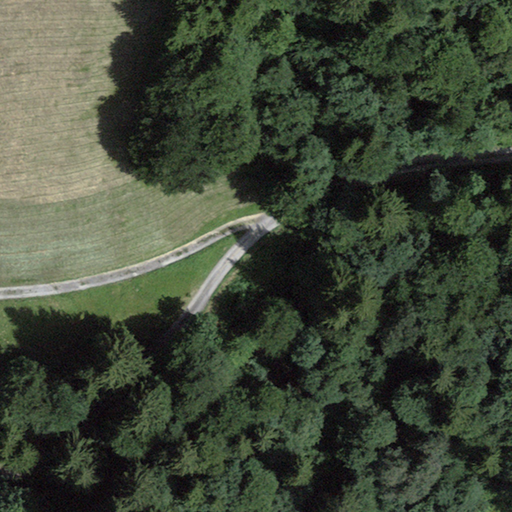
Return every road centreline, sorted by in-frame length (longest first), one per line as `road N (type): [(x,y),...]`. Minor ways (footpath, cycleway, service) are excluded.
road 1 (track): [(0,476),(170,362),(271,220),(406,164),(511,157)]
road 2 (track): [(0,290),(32,292),(271,220)]
